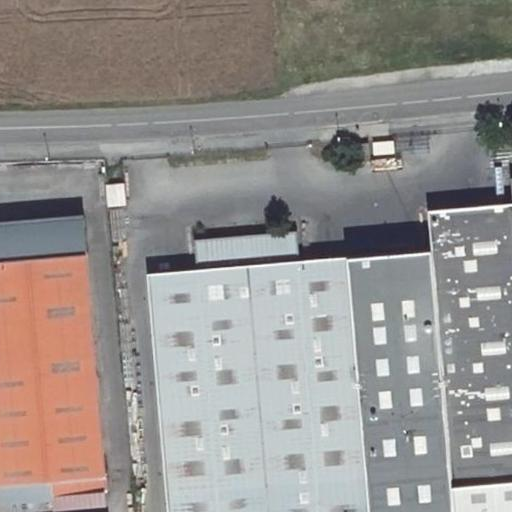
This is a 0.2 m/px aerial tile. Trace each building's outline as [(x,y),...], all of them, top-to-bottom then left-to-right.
[(375,138),(356,140),(357,151),(376,149),(375,138)] [(124,182),(108,183),(110,203),(127,202),(124,182)] [(511,511),(511,204),(428,211),(432,251),(299,260),(297,230),(197,238),(198,268),(149,271),(160,403),(183,434),(163,446),(167,511),(511,511)] [(21,218),(0,219),(0,396),(0,399),(0,398),(0,484),(51,479),(53,494),(108,489),(85,215),(21,221),(21,218)] [(163,446),(183,434),(160,403),(163,446)]
